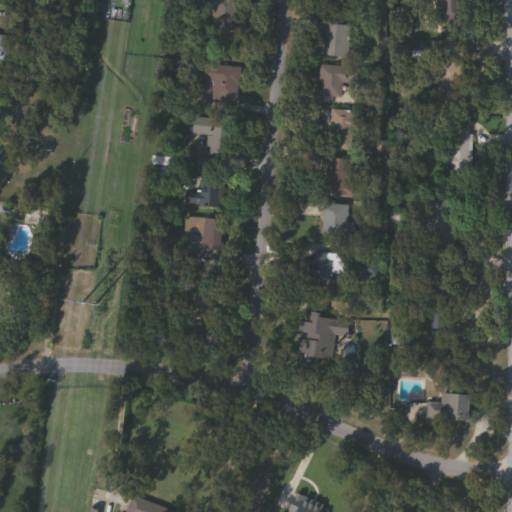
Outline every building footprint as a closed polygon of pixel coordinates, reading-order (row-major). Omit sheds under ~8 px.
[(239,0),(236,21),(212,17),(214,0),(239,0)] [(352,55),(324,55),(325,24),(353,25),(352,55)] [(345,82),(344,97),(321,96),(323,64),(362,67),(361,83),(345,82)] [(216,83),(202,83),(201,68),(241,67),(241,100),(216,100),(216,83)] [(356,148),(332,148),(332,109),(356,109),(356,148)] [(235,155),(210,154),(210,134),(197,134),(197,117),(236,118),(235,155)] [(353,158),(353,193),(331,193),(331,158),(353,158)] [(226,165),(225,205),(189,204),(189,196),(203,197),(204,165),(226,165)] [(428,221),(421,201),(450,189),(458,209),(428,221)] [(349,203),(349,236),(326,236),(326,203),(349,203)] [(226,216),(226,249),(206,249),(206,216),(226,216)] [(205,217),(205,231),(191,231),(191,217),(205,217)] [(341,256),(334,282),(311,275),(318,250),(341,256)] [(448,278),(448,318),(429,318),(429,278),(448,278)] [(299,361),(305,312),(353,318),(350,336),(337,335),(334,365),(299,361)] [(474,419),(429,418),(429,391),(474,392),(474,419)] [(129,511),(134,496),(169,506),(167,511),(129,511)]
